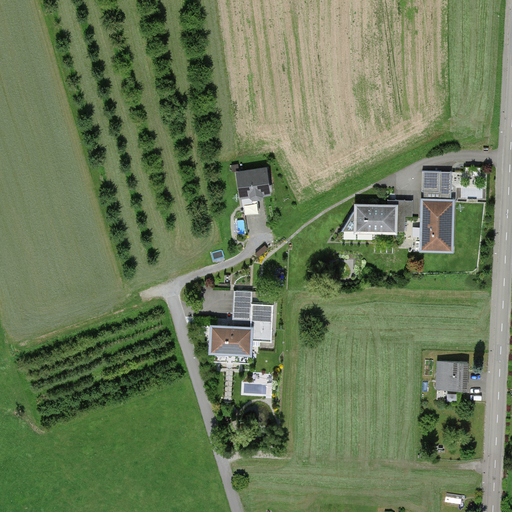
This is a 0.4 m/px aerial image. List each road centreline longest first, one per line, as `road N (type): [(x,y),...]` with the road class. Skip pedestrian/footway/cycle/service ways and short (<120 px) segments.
road 1 (tertiary): [(493,511),(511,161)]
road 2 (residential): [(240,511),(172,299)]
